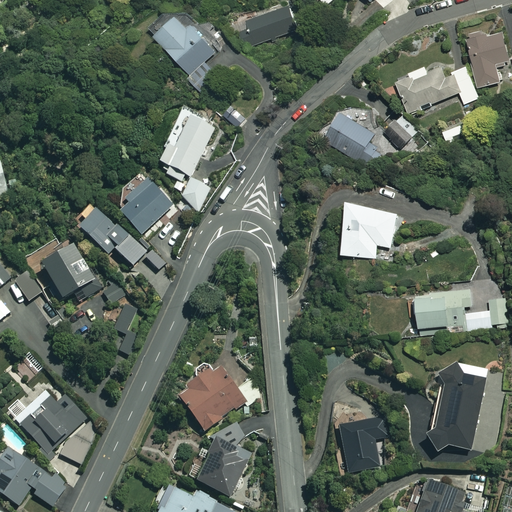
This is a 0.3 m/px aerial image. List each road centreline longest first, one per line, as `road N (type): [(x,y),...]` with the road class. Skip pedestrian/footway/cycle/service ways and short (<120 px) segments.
road 1 (tertiary): [(210,240),(83,511)]
road 2 (residential): [(270,142),(386,35),(488,0)]
road 3 (tertiary): [(296,511),(275,264)]
road 4 (residential): [(270,142),(275,264)]
